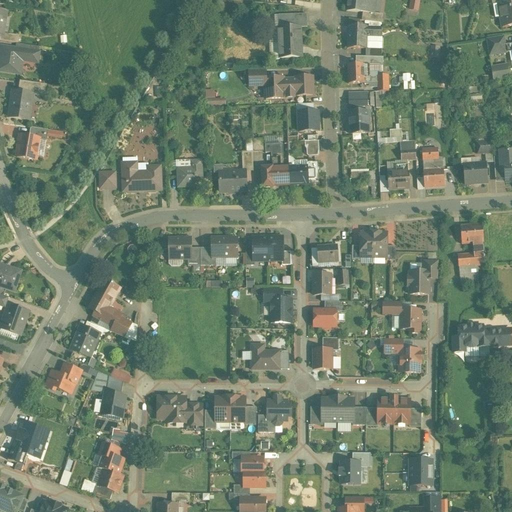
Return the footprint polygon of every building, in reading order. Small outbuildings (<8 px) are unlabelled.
[(379,0),(349,0),(348,11),(378,15),(379,0)] [(511,1),(509,2),(500,4),(504,29),(511,27),(511,1)] [(10,13),(0,11),(0,34),(0,35),(6,36),(10,13)] [(309,15),(280,17),(281,30),(310,28),(309,15)] [(280,31),(282,58),(304,57),(303,29),(280,31)] [(383,29),(351,29),(351,49),(368,50),(369,39),(383,39),(383,29)] [(20,38),(6,36),(0,35),(0,37),(0,42),(19,45),(20,38)] [(489,39),(492,57),(509,54),(506,36),(489,39)] [(42,53),(3,46),(0,61),(0,73),(24,78),(26,64),(40,67),(42,53)] [(365,66),(348,66),(349,86),(367,85),(367,92),(379,91),(379,94),(391,94),(391,75),(382,75),(382,66),(386,66),(386,57),(365,57),(365,66)] [(511,64),(493,68),(495,82),(511,78),(511,64)] [(265,70),(249,71),(250,85),(265,84),(265,80),(266,80),(265,70)] [(308,78),(296,79),(296,81),(283,81),(282,81),(283,95),(294,95),(297,95),(297,97),(313,96),(312,82),(311,82),(308,79),(308,78)] [(266,80),(265,80),(265,84),(266,100),(284,99),(283,95),(282,81),(280,81),(278,79),(266,80)] [(25,83),(23,94),(36,96),(47,98),(49,88),(25,83)] [(23,94),(14,92),(9,118),(32,122),(36,96),(23,94)] [(371,95),(351,96),(352,109),(372,108),(371,95)] [(318,109),(297,110),(297,132),(318,132),(318,109)] [(371,115),(352,115),(352,134),(371,134),(371,115)] [(33,132),(32,140),(42,141),(47,142),(48,134),(33,132)] [(32,140),(20,138),(17,159),(39,162),(42,141),(32,140)] [(244,170),(255,170),(254,154),(266,154),(266,147),(266,142),(248,142),(248,154),(244,154),(244,170)] [(320,143),(306,144),(306,151),(308,151),(308,158),(311,158),(320,157),(320,155),(320,143)] [(494,143),(479,144),(480,156),(495,155),(494,143)] [(416,144),(401,145),(403,164),(417,163),(416,144)] [(286,169),(284,146),(266,148),(267,156),(272,155),(272,161),(276,160),(276,168),(264,170),(265,189),(295,187),(293,168),(286,169)] [(440,151),(425,151),(425,163),(441,163),(440,151)] [(497,159),(498,184),(511,182),(511,152),(502,153),(502,159),(497,159)] [(193,171),(179,171),(180,190),(204,189),(203,161),(193,162),(193,171)] [(140,164),(123,164),(124,195),(165,194),(165,167),(149,167),(149,174),(140,174),(140,164)] [(294,167),(295,186),(323,184),(322,165),(294,167)] [(489,166),(465,167),(465,185),(490,184),(489,166)] [(446,170),(427,171),(428,190),(447,189),(446,170)] [(246,173),(221,174),(222,196),(247,195),(246,173)] [(409,173),(389,175),(390,193),(411,192),(409,173)] [(117,174),(101,174),(102,190),(118,190),(117,174)] [(485,227),(462,228),(463,246),(476,245),(485,245),(485,227)] [(361,234),(361,248),(353,248),(354,262),(363,262),(363,260),(376,260),(375,233),(361,234)] [(397,248),(390,248),(389,233),(375,233),(376,260),(387,259),(387,261),(397,261),(397,248)] [(271,239),(271,263),(282,262),(282,267),(292,267),(292,254),(287,254),(287,238),(271,239)] [(202,267),(218,267),(217,260),(240,260),(239,239),(213,240),(213,249),(202,250),(202,267)] [(256,239),(256,254),(248,254),(248,266),(256,266),(256,263),(271,263),(271,239),(256,239)] [(184,261),(184,268),(202,267),(201,250),(187,250),(187,240),(164,240),(164,262),(184,261)] [(487,267),(485,245),(476,245),(477,256),(462,257),(464,283),(481,282),(479,268),(487,267)] [(339,247),(318,248),(319,266),(339,265),(339,247)] [(24,271),(0,264),(0,288),(18,293),(24,271)] [(427,273),(410,272),(410,297),(431,297),(431,281),(439,281),(440,264),(427,264),(427,273)] [(350,273),(340,274),(341,288),(351,287),(350,273)] [(334,277),(314,276),(314,297),(334,298),(334,277)] [(113,332),(126,339),(134,325),(124,319),(126,316),(115,310),(126,291),(106,280),(90,309),(97,313),(94,318),(115,329),(113,332)] [(284,291),(266,291),(266,305),(271,305),(271,324),(293,324),(293,300),(284,300),(284,291)] [(0,306),(8,310),(10,306),(11,300),(0,296),(0,306)] [(407,304),(386,304),(386,316),(401,316),(401,331),(424,331),(424,311),(407,311),(407,304)] [(31,313),(10,306),(8,310),(2,330),(23,337),(31,313)] [(340,310),(315,312),(316,330),(340,329),(340,310)] [(452,338),(454,355),(466,354),(466,348),(511,346),(511,329),(481,331),(480,323),(458,324),(459,337),(452,338)] [(102,335),(81,326),(71,352),(91,360),(102,335)] [(324,340),(324,352),(335,351),(341,351),(341,340),(324,340)] [(408,341),(389,341),(389,355),(403,355),(403,375),(423,375),(424,351),(408,351),(408,341)] [(267,346),(252,346),(252,371),(281,371),(281,368),(282,354),(267,354),(267,346)] [(324,352),(315,352),(316,372),(335,371),(335,351),(324,352)] [(291,354),(282,354),(281,368),(291,369),(291,354)] [(69,399),(70,396),(75,398),(85,373),(67,366),(62,376),(52,372),(45,391),(69,399)] [(130,398),(106,394),(102,418),(126,422),(130,398)] [(191,399),(161,399),(161,423),(170,422),(170,426),(188,426),(188,430),(205,430),(205,407),(191,407),(191,399)] [(275,403),(268,403),(268,418),(259,418),(259,434),(270,434),(270,424),(273,424),(274,426),(276,429),(278,429),(282,429),(283,428),(285,426),(285,424),(289,424),(289,421),(295,421),(295,403),(285,403),(285,399),(275,399),(275,403)] [(378,425),(409,425),(409,410),(410,401),(397,401),(397,399),(391,399),(391,401),(378,401),(378,409),(378,425)] [(312,427),(324,427),(324,424),(339,424),(339,400),(323,400),(323,411),(312,411),(312,427)] [(355,424),(355,427),(366,426),(366,410),(366,409),(356,408),(356,400),(339,400),(339,424),(355,424)] [(231,401),(216,402),(216,413),(206,413),(207,431),(218,431),(217,426),(231,426),(231,401)] [(246,425),(246,427),(257,427),(257,409),(247,409),(247,401),(231,401),(231,426),(246,425)] [(366,428),(378,428),(378,425),(378,409),(366,410),(366,426),(366,428)] [(409,410),(409,425),(409,428),(421,428),(421,410),(409,410)] [(52,433),(28,425),(18,453),(28,457),(42,462),(52,433)] [(101,457),(106,458),(107,454),(123,459),(126,452),(106,445),(101,457)] [(24,467),(28,457),(18,453),(13,451),(9,462),(24,467)] [(107,454),(106,458),(102,470),(106,471),(123,477),(128,461),(123,459),(107,454)] [(266,463),(244,463),(244,476),(266,475),(266,463)] [(340,486),(359,486),(359,463),(339,464),(340,486)] [(128,478),(123,477),(106,471),(100,488),(122,496),(128,478)] [(245,476),(246,489),(268,488),(268,475),(245,476)] [(25,497),(0,485),(0,511),(1,511),(3,509),(8,511),(18,511),(23,500),(25,497)] [(180,511),(180,505),(192,505),(192,496),(173,496),(173,504),(158,504),(157,511),(180,511)] [(426,499),(427,511),(431,511),(440,511),(440,499),(426,499)] [(23,511),(28,502),(23,500),(18,511),(19,511),(23,511)] [(349,509),(340,509),(340,511),(366,511),(367,501),(349,501),(349,509)] [(242,503),(242,511),(268,511),(268,502),(242,503)] [(69,511),(70,510),(46,503),(43,511),(69,511)]
